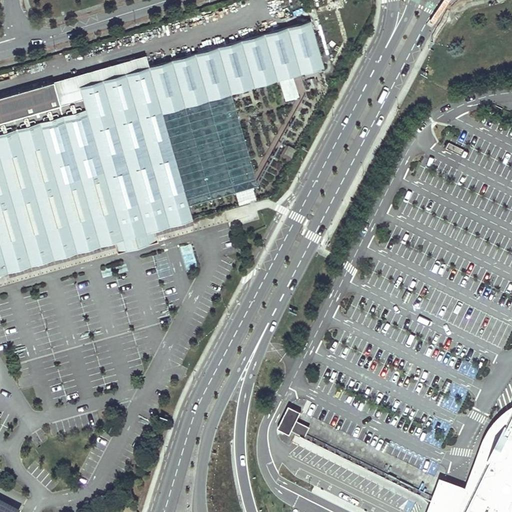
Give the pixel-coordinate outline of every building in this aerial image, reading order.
[(118,252),(158,240),(155,229),(192,218),(187,203),(162,113),(233,93),(323,67),(310,20),(150,66),(147,53),(53,81),(0,95),(0,273),(114,240),(118,252)] [(258,183),(233,93),(162,113),(187,203),(258,183)] [(292,159),(296,150),(288,146),(283,154),(292,159)] [(187,271),(199,267),(191,244),(179,248),(187,271)] [(462,371),(472,377),(476,370),(466,364),(462,371)] [(445,407),(458,412),(462,402),(449,397),(445,407)] [(300,412),(288,406),(277,428),(289,434),(291,430),(296,420),(300,412)] [(485,438),(466,488),(458,511),(511,511),(511,407),(511,408),(507,411),(503,415),(496,421),(492,426),(489,431),(485,438)] [(309,427),(296,420),(291,430),(304,437),(309,427)] [(458,511),(466,488),(455,484),(441,478),(433,498),(428,511),(458,511)] [(20,511),(22,508),(0,496),(0,511),(20,511)]
